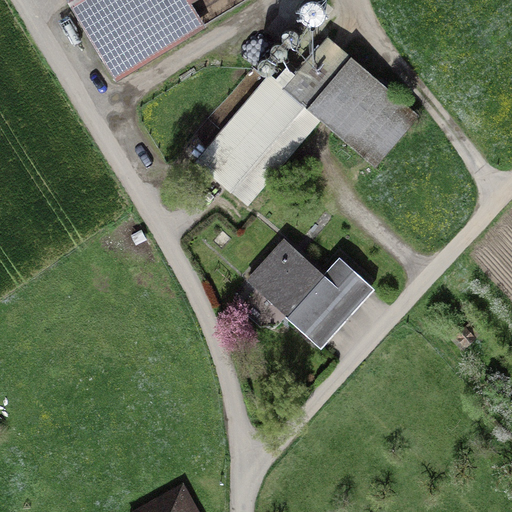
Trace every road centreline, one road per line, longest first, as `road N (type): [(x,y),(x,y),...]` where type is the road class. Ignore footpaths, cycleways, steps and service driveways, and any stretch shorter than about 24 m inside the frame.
road 1 (unclassified): [(244,462),(215,336),(195,292),(23,0)]
road 2 (unclassified): [(244,462),(271,453),(511,187)]
